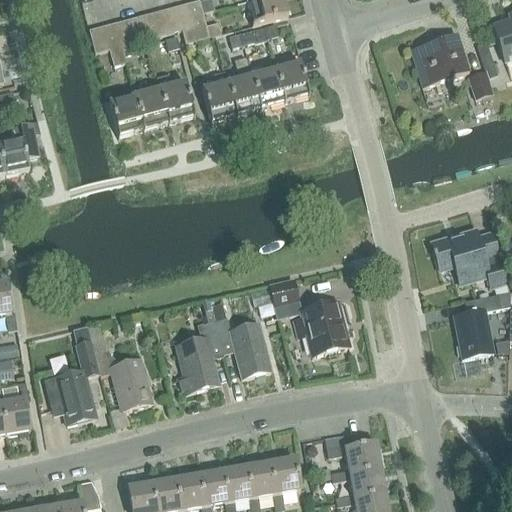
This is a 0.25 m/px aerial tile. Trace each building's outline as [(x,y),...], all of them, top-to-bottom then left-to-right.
[(281,0),(266,0),(245,6),(252,30),(287,21),(281,0)] [(199,6),(202,18),(214,15),(210,3),(199,6)] [(202,18),(199,6),(199,5),(183,9),(189,32),(181,34),(185,48),(209,42),(206,31),(202,18)] [(183,9),(172,12),(178,35),(181,34),(189,32),(183,9)] [(172,12),(160,15),(167,38),(178,35),(172,12)] [(155,42),(167,38),(160,15),(149,18),(155,42)] [(144,45),(155,42),(149,18),(137,21),(144,45)] [(511,19),(510,20),(511,25),(493,31),(502,57),(511,53),(511,19)] [(134,47),(144,45),(137,21),(113,28),(124,68),(135,66),(134,47)] [(111,71),(124,68),(113,28),(89,34),(96,58),(107,54),(111,71)] [(206,31),(209,42),(220,39),(217,28),(206,31)] [(263,33),(266,43),(278,40),(275,30),(263,33)] [(251,37),(239,40),(242,49),(266,43),(263,33),(251,37)] [(422,93),(469,78),(456,39),(410,54),(422,93)] [(239,40),(228,42),(231,52),(242,49),(239,40)] [(168,56),(179,53),(176,42),(165,45),(168,56)] [(486,48),(476,51),(484,76),(488,83),(496,80),(486,48)] [(226,87),(235,122),(259,115),(250,80),(248,72),(245,62),(234,65),(238,83),(226,87)] [(283,109),(308,102),(299,67),(274,74),(283,109)] [(259,115),(283,109),(274,74),(259,78),(257,70),(248,72),(250,80),(259,115)] [(484,76),(467,82),(474,105),(493,99),(488,83),(484,76)] [(235,122),(226,87),(224,78),(213,81),(213,82),(199,85),(210,128),(235,122)] [(168,129),(158,93),(157,85),(131,92),(133,100),(134,100),(143,136),(168,129)] [(168,129),(194,122),(184,86),(158,93),(168,129)] [(12,97),(0,99),(0,109),(14,106),(12,97)] [(134,100),(133,100),(108,107),(118,143),(143,136),(134,100)] [(0,149),(0,159),(5,180),(29,175),(26,164),(39,162),(32,128),(10,132),(13,146),(0,149)] [(476,242),(475,236),(431,249),(440,276),(451,273),(457,291),(484,283),(487,293),(505,288),(490,238),(476,242)] [(277,321),(300,316),(292,285),(269,291),(277,321)] [(10,318),(5,287),(0,287),(0,320),(4,320),(7,336),(17,335),(14,318),(10,318)] [(484,317),(509,312),(508,297),(463,306),(466,319),(453,322),(461,365),(493,358),(484,317)] [(336,306),(300,316),(301,323),(293,325),(297,341),(306,339),(312,362),(348,352),(336,306)] [(214,327),(222,360),(234,357),(241,384),(270,377),(258,330),(230,337),(226,324),(222,308),(209,311),(210,314),(214,327)] [(210,314),(204,316),(208,329),(214,327),(210,314)] [(211,363),(222,360),(214,327),(208,329),(196,332),(200,345),(176,351),(184,381),(176,383),(178,388),(179,387),(182,400),(218,391),(211,363)] [(93,358),(94,358),(100,381),(111,378),(121,417),(151,409),(147,393),(151,392),(148,380),(144,381),(140,365),(120,370),(110,360),(108,356),(106,356),(98,332),(87,335),(93,358)] [(507,345),(494,347),(497,358),(507,358),(507,345)] [(17,349),(7,350),(9,362),(19,361),(17,349)] [(9,366),(0,367),(0,380),(11,379),(9,366)] [(66,431),(96,424),(89,393),(87,389),(88,388),(85,376),(55,383),(66,431)] [(28,405),(26,388),(16,389),(19,406),(4,409),(0,409),(5,441),(29,437),(24,405),(28,405)] [(347,476),(348,479),(380,473),(376,449),(345,454),(344,451),(343,439),(325,442),(329,464),(345,461),(347,476)] [(275,500),(271,500),(273,511),(282,511),(280,499),(300,496),(294,463),(270,468),(275,500)] [(258,511),(257,503),(271,500),(275,500),(270,468),(246,472),(252,504),(247,504),(248,511),(258,511)] [(234,511),(234,507),(247,504),(252,504),(246,472),(222,476),(228,508),(223,509),(223,511),(234,511)] [(329,473),(320,475),(322,485),(331,484),(330,479),(329,473)] [(384,498),(380,473),(348,479),(347,476),(331,479),(333,489),(349,486),(352,500),(352,504),(384,498)] [(209,511),(210,511),(223,509),(228,508),(222,476),(199,480),(204,511),(209,511)] [(204,511),(199,480),(175,484),(179,511),(204,511)] [(179,511),(175,484),(151,489),(155,511),(179,511)] [(155,511),(151,489),(127,493),(130,511),(155,511)] [(352,504),(352,500),(335,503),(336,511),(344,511),(354,510),(353,511),(387,511),(384,498),(352,504)]
